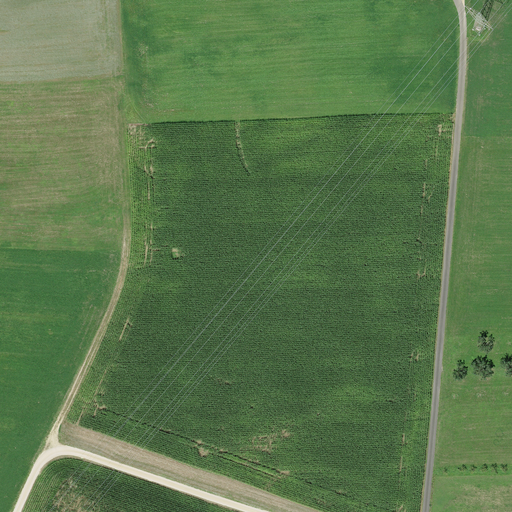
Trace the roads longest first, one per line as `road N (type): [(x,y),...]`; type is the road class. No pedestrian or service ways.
road 1 (track): [(455,0),(460,83),(424,511)]
road 2 (track): [(254,511),(50,445),(16,511)]
road 3 (track): [(50,445),(114,300),(126,231)]
